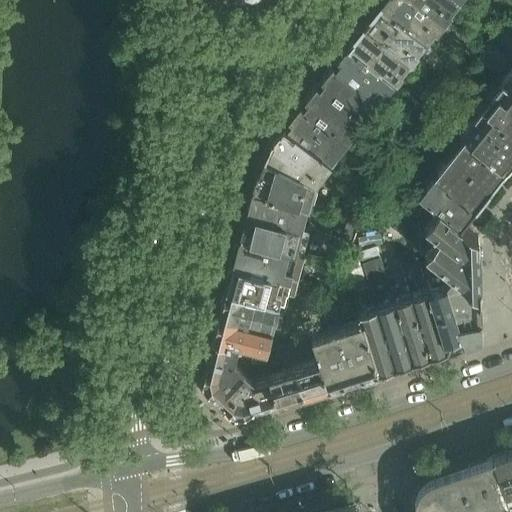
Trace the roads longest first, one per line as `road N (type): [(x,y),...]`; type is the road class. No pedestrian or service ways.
road 1 (residential): [(135,468),(137,363),(172,220),(180,150),(181,0)]
road 2 (tertiary): [(511,367),(287,442),(135,468)]
road 3 (tertiary): [(196,511),(384,455)]
road 4 (tertiary): [(135,468),(0,499)]
road 5 (tertiary): [(384,455),(511,409)]
